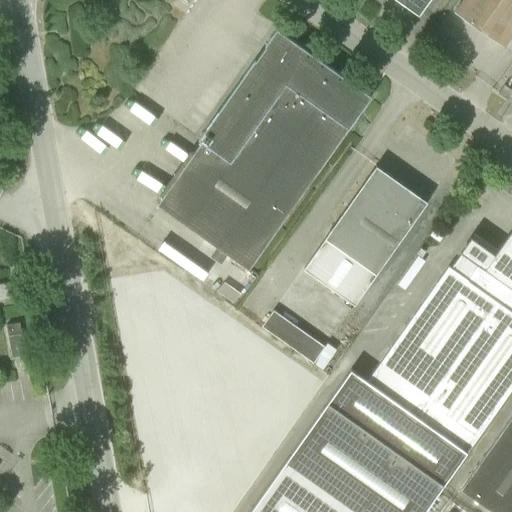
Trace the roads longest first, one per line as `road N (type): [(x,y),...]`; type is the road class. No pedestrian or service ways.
road 1 (residential): [(109,511),(17,0)]
road 2 (residential): [(511,147),(305,0)]
